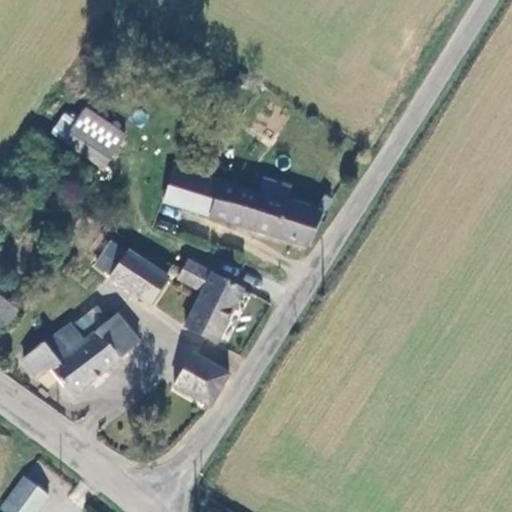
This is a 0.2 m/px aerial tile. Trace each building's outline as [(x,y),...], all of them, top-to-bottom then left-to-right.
[(124,131),(83,103),(61,136),(103,163),(124,131)] [(55,140),(29,124),(18,140),(46,156),(55,140)] [(227,218),(308,245),(318,206),(286,197),(287,192),(282,191),(279,199),(275,198),(280,182),(261,175),(256,187),(171,160),(161,192),(204,210),(227,218)] [(151,301),(166,277),(127,249),(110,274),(151,301)] [(185,256),(180,266),(209,284),(203,293),(185,325),(219,342),(245,291),(185,256)] [(209,284),(180,266),(174,276),(203,293),(209,284)] [(0,327),(5,331),(18,312),(0,296),(0,327)] [(54,371),(78,395),(138,343),(115,316),(86,341),(68,320),(31,352),(51,374),(54,371)] [(70,401),(78,395),(54,371),(51,374),(31,352),(18,364),(36,384),(46,375),(70,401)] [(214,409),(232,377),(193,356),(176,388),(214,409)] [(27,511),(48,485),(24,467),(0,498),(0,499),(5,503),(0,511),(27,511)]
